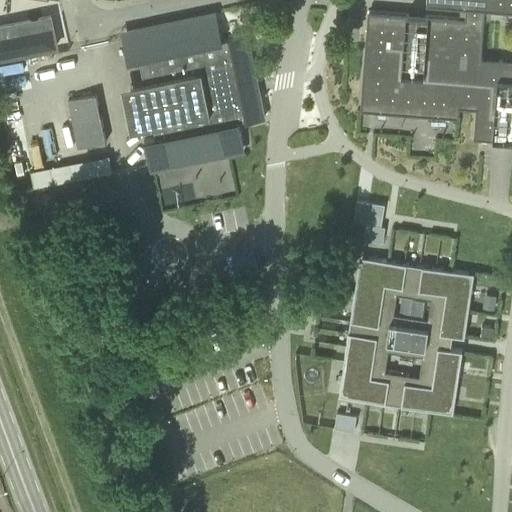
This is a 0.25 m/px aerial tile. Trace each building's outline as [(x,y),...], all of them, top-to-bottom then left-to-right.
[(365,44),(360,109),(367,110),(457,117),(459,117),(460,106),(476,107),(474,137),(483,138),(490,138),(495,139),(511,140),(511,60),(481,58),(486,4),(511,5),(511,0),(447,0),(467,2),(466,18),(368,11),(367,17),(365,44)] [(246,121),(265,117),(248,34),(229,38),(229,39),(222,41),(217,18),(123,38),(128,61),(139,59),(144,82),(124,86),(134,130),(153,126),(156,137),(144,140),(149,163),(243,144),(239,121),(246,120),(246,121)] [(0,57),(61,46),(56,23),(0,34),(0,57)] [(69,99),(79,146),(106,140),(96,93),(69,99)] [(31,172),(34,187),(113,171),(109,155),(31,172)] [(358,198),(356,219),(366,220),(365,238),(383,240),(386,200),(358,198)] [(474,273),(452,269),(368,257),(360,256),(355,290),(350,325),(367,327),(446,340),(447,333),(465,336),(468,311),(470,297),(474,273)] [(446,340),(367,327),(350,325),(344,361),(339,395),(347,396),(367,399),(431,409),(453,412),(457,388),(460,363),(462,349),(445,347),(446,340)]
